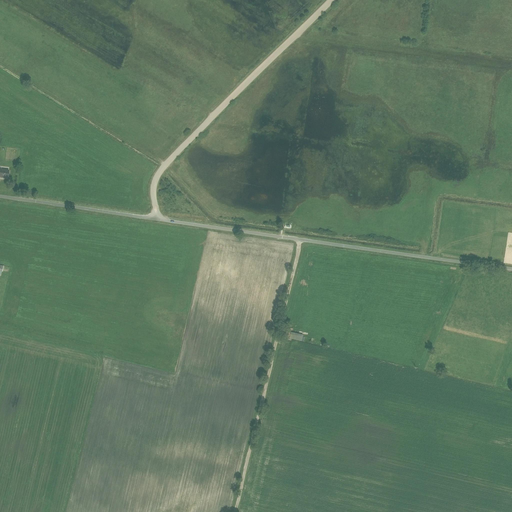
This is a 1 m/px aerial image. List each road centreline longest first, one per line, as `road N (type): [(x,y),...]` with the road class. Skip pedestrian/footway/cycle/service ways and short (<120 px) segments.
road 1 (unclassified): [(511,269),(0,197)]
road 2 (track): [(300,239),(233,511)]
road 3 (track): [(157,218),(152,191),(159,171),(294,35)]
road 4 (track): [(511,66),(294,35)]
